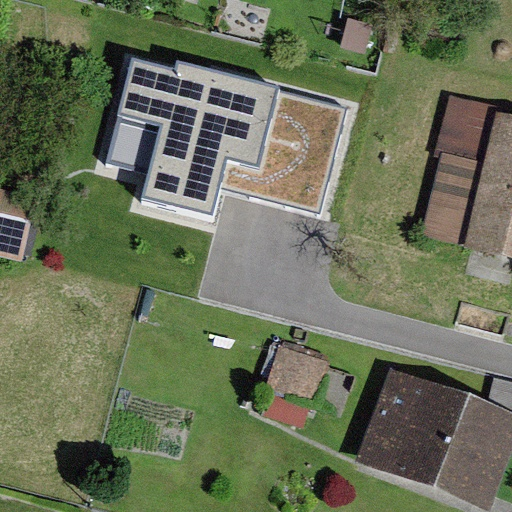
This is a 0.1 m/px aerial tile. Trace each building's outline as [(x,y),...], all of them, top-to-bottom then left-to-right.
[(261,169),(274,91),(205,79),(209,56),(138,44),(123,127),(161,134),(148,206),(216,218),(225,163),(261,169)] [(304,173),(330,179),(350,102),(283,85),(261,172),(273,175),(281,143),(310,150),(304,173)] [(511,119),(480,248),(511,255),(511,119)] [(0,253),(37,262),(51,196),(0,185),(0,253)] [(277,336),(275,389),(325,391),(327,337),(277,336)] [(370,465),(500,511),(507,511),(511,498),(511,408),(405,370),(370,465)]
